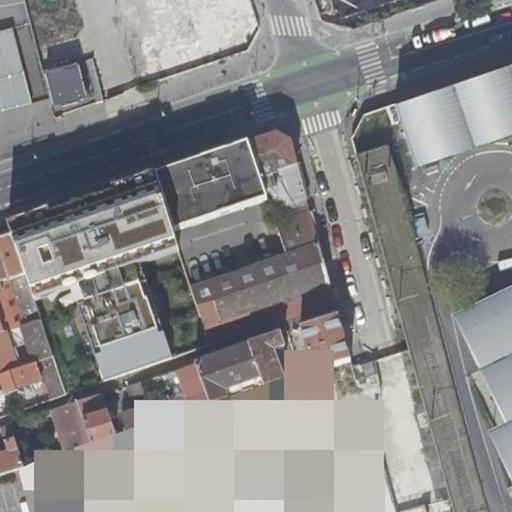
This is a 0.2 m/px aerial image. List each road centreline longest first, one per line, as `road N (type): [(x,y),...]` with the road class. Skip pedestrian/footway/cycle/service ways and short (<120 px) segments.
road 1 (secondary): [(306,83),(0,187)]
road 2 (residential): [(381,353),(306,83)]
road 3 (secondary): [(511,19),(306,83)]
